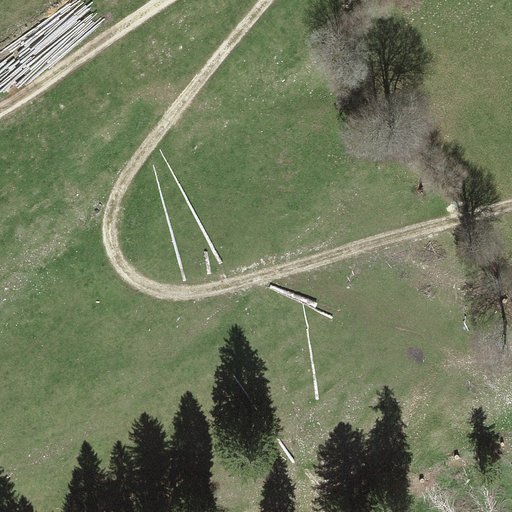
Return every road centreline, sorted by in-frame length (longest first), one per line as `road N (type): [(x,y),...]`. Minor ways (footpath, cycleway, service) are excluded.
road 1 (track): [(511,205),(215,291),(167,297),(135,288),(111,254),(112,217),(130,170),(272,0)]
road 2 (track): [(0,121),(85,68),(170,0)]
